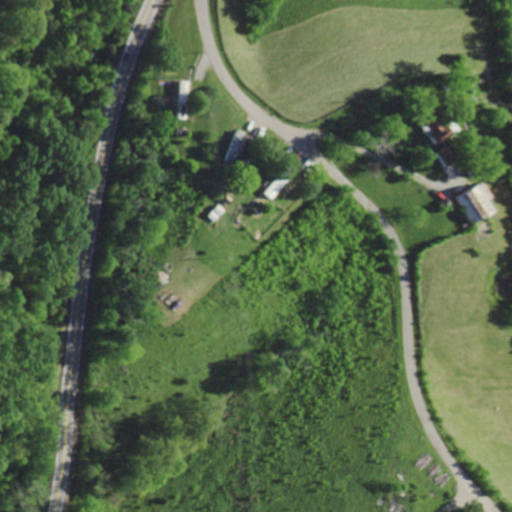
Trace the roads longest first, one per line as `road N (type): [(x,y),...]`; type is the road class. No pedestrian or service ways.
road 1 (residential): [(490,511),(420,415),(395,246),(365,203),(229,82),(208,39),(202,0)]
road 2 (primary): [(52,511),(104,156),(153,0)]
